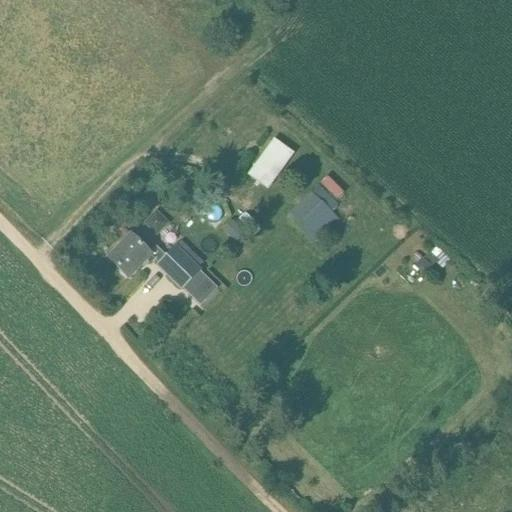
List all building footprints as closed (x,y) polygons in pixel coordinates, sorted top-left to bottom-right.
[(274,142),(250,175),(268,188),(293,155),(274,142)] [(331,211),(337,204),(318,185),(311,192),(331,211)] [(331,211),(311,192),(287,216),(309,238),(334,214),(331,211)] [(226,232),(238,243),(246,235),(234,224),(226,232)] [(145,236),(138,244),(130,236),(108,259),(128,278),(151,256),(159,264),(166,257),(145,236)] [(183,242),(177,247),(200,271),(205,265),(183,242)] [(200,271),(177,247),(166,257),(159,264),(157,266),(182,289),(200,271)] [(424,257),(415,266),(425,275),(434,266),(424,257)]
